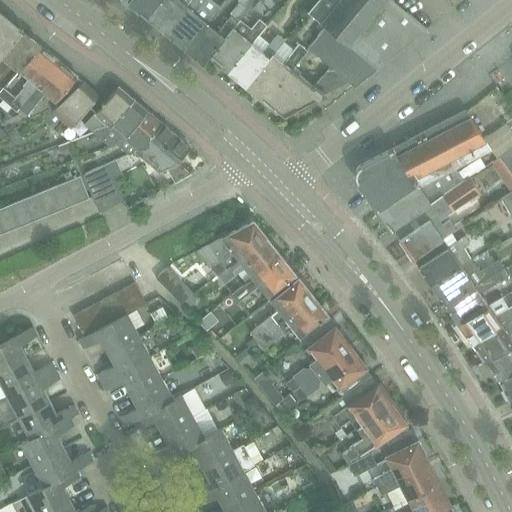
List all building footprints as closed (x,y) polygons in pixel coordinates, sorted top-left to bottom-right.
[(129,0),(128,2),(147,18),(162,0),(129,0)] [(192,0),(162,0),(147,18),(165,33),(192,0)] [(192,0),(165,33),(184,48),(206,22),(214,13),(201,2),(203,0),(192,0)] [(257,0),(238,0),(238,1),(239,2),(229,13),(231,15),(217,32),(206,22),(184,48),(203,65),(211,55),(241,20),(257,0)] [(339,0),(318,0),(308,13),(320,23),(339,0)] [(389,0),(339,0),(320,23),(325,28),(349,47),(389,0)] [(409,14),(393,0),(389,0),(349,47),(375,69),(427,28),(409,14)] [(259,19),(251,28),(241,20),(211,55),(229,69),(258,35),(278,11),(268,3),(256,17),(259,19)] [(0,56),(23,31),(0,11),(0,56)] [(349,47),(325,28),(308,47),(330,66),(348,81),(354,86),(375,69),(349,47)] [(40,45),(23,31),(0,56),(0,74),(10,63),(19,70),(40,45)] [(269,45),(258,35),(229,69),(248,85),(273,53),(284,42),(284,40),(278,35),(269,45)] [(294,50),(284,42),(248,85),(266,100),(306,50),(299,44),(294,50)] [(58,60),(40,45),(19,70),(29,79),(24,85),(25,86),(16,98),(4,88),(0,93),(0,95),(17,110),(19,107),(58,60)] [(307,51),(306,50),(266,100),(284,115),(348,81),(330,66),(313,86),(292,69),(307,51)] [(77,76),(58,60),(19,107),(28,114),(45,94),(55,102),(77,76)] [(83,81),(52,110),(72,127),(99,95),(83,81)] [(103,100),(101,102),(103,103),(85,124),(98,136),(133,99),(134,98),(118,85),(104,102),(103,100)] [(134,98),(133,99),(98,136),(109,146),(111,144),(113,147),(116,143),(118,145),(148,110),(134,98)] [(162,123),(148,110),(118,145),(130,155),(138,152),(141,149),(162,123)] [(489,147),(484,138),(466,110),(360,165),(359,166),(358,167),(357,168),(356,170),(356,172),(356,174),(356,175),(356,177),(357,179),(357,181),(377,208),(414,181),(429,203),(468,176),(485,166),(480,158),(468,165),(469,166),(459,172),(454,166),(489,147)] [(190,147),(162,123),(141,149),(138,152),(130,155),(93,171),(84,174),(99,211),(127,200),(119,184),(126,179),(121,170),(136,161),(142,155),(159,169),(178,161),(190,147)] [(511,173),(511,146),(499,156),(511,173)] [(80,176),(66,181),(75,204),(89,198),(82,179),(80,176)] [(479,192),(468,176),(429,203),(427,204),(408,218),(393,229),(400,238),(399,239),(408,251),(407,251),(412,259),(413,258),(418,265),(448,246),(443,238),(463,224),(460,220),(457,222),(453,216),(436,227),(434,223),(479,192)] [(75,204),(66,181),(52,187),(61,209),(75,204)] [(414,181),(377,208),(387,221),(386,222),(392,229),(393,229),(408,218),(427,204),(429,203),(414,181)] [(61,209),(52,187),(38,193),(47,215),(61,209)] [(511,191),(498,201),(511,221),(511,191)] [(47,215),(38,193),(23,199),(33,221),(47,215)] [(33,221),(23,199),(9,204),(18,227),(33,221)] [(18,227),(9,204),(0,208),(0,222),(4,232),(18,227)] [(250,222),(238,228),(229,233),(198,249),(211,266),(219,260),(226,269),(267,237),(256,223),(250,222)] [(431,284),(472,260),(463,247),(469,243),(465,236),(448,246),(418,265),(431,284)] [(280,255),(267,237),(226,269),(218,275),(224,283),(244,266),(253,277),(280,255)] [(295,274),(280,255),(253,277),(232,294),(239,302),(259,285),(268,296),(295,274)] [(503,269),(498,260),(479,272),(472,260),(431,284),(445,303),(503,269)] [(168,265),(156,277),(181,303),(193,292),(168,265)] [(508,276),(503,269),(445,303),(458,322),(488,305),(480,293),(508,276)] [(298,277),(282,289),(272,297),(270,299),(278,310),(250,332),(257,341),(313,296),(298,277)] [(146,303),(135,282),(124,287),(136,309),(146,303)] [(136,309),(124,287),(114,293),(125,314),(127,313),(136,309)] [(125,314),(114,293),(104,298),(115,319),(125,314)] [(328,315),(313,296),(257,341),(264,349),(292,326),(300,337),(328,315)] [(115,319),(104,298),(93,304),(105,325),(115,319)] [(105,325),(93,304),(83,309),(94,331),(105,325)] [(511,306),(496,316),(488,305),(458,322),(471,341),(501,324),(511,318),(511,306)] [(94,331),(83,309),(73,315),(84,336),(94,331)] [(94,331),(84,336),(79,339),(83,347),(100,338),(108,351),(139,335),(127,313),(125,314),(115,319),(105,325),(94,331)] [(511,318),(501,324),(471,341),(485,360),(511,345),(511,318)] [(329,319),(313,331),(302,339),(316,357),(310,362),(312,365),(308,368),(304,367),(286,381),(293,391),(350,347),(344,339),(345,338),(338,328),(337,329),(335,327),(331,330),(325,322),(329,319)] [(37,335),(32,327),(0,343),(0,371),(27,358),(20,344),(37,335)] [(151,356),(139,335),(108,351),(115,365),(98,374),(102,382),(151,356)] [(511,345),(485,360),(498,379),(511,372),(511,345)] [(357,356),(350,347),(293,391),(301,401),(319,388),(318,383),(323,380),(325,382),(331,377),(344,394),(367,377),(361,370),(365,367),(364,365),(365,364),(358,355),(357,356)] [(162,377),(151,356),(102,382),(106,389),(123,380),(130,394),(162,377)] [(34,371),(27,358),(0,371),(0,382),(7,395),(55,370),(51,362),(34,371)] [(59,377),(55,370),(7,395),(18,417),(50,400),(42,386),(59,377)] [(263,372),(254,378),(275,405),(284,398),(272,383),(274,382),(269,375),(266,376),(263,372)] [(511,372),(498,379),(510,402),(511,400),(511,372)] [(371,374),(367,377),(344,394),(321,411),(327,420),(334,415),(340,424),(350,417),(357,428),(392,403),(371,374)] [(173,398),(162,377),(130,394),(138,407),(120,417),(125,425),(133,420),(174,399),(173,398)] [(182,394),(173,398),(174,399),(133,420),(137,428),(154,419),(161,432),(193,415),(182,394)] [(57,414),(50,400),(18,417),(29,438),(30,439),(70,417),(78,413),(74,405),(57,414)] [(412,432),(392,403),(357,428),(364,436),(354,443),(355,443),(343,452),(351,463),(373,452),(370,449),(367,445),(377,439),(384,433),(391,443),(412,432)] [(204,436),(193,415),(161,432),(169,446),(152,455),(156,463),(173,454),(205,437),(204,436)] [(74,425),(70,417),(30,439),(29,438),(21,442),(32,464),(64,447),(57,434),(74,425)] [(222,427),(204,436),(205,437),(173,454),(177,462),(194,453),(201,466),(233,449),(222,427)] [(418,440),(400,449),(385,456),(391,469),(373,478),(377,486),(428,461),(418,440)] [(255,466),(243,444),(233,449),(201,466),(209,480),(192,489),(196,496),(244,470),(244,471),(255,466)] [(71,461),(64,447),(32,464),(44,485),(44,486),(76,469),(93,460),(88,452),(71,461)] [(378,458),(373,452),(351,463),(359,473),(378,458)] [(440,483),(428,461),(377,486),(381,495),(387,492),(394,506),(401,503),(402,505),(408,502),(407,499),(440,483)] [(80,477),(76,469),(44,486),(44,485),(26,494),(35,511),(45,511),(70,499),(63,486),(80,477)] [(244,470),(196,496),(200,504),(217,495),(224,509),(256,492),(244,471),(244,470)] [(436,511),(451,505),(440,483),(407,499),(408,502),(412,511),(436,511)] [(266,511),(256,492),(224,509),(225,511),(266,511)] [(78,511),(76,511),(70,499),(45,511),(96,511),(98,511),(94,504),(78,511)] [(357,511),(352,500),(345,503),(341,505),(344,511),(357,511)]
